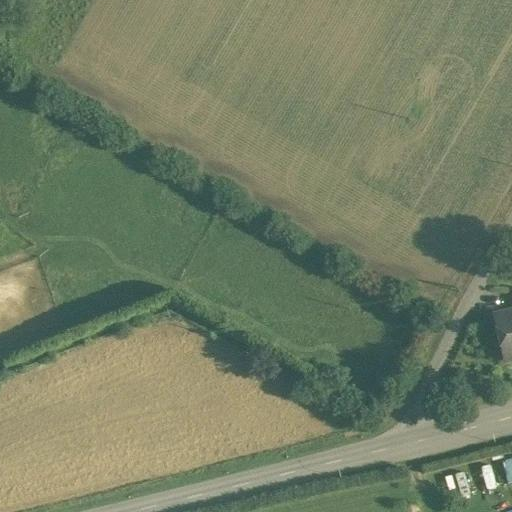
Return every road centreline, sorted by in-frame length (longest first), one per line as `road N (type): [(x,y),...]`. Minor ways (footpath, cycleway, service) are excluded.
road 1 (unclassified): [(400,446),(132,511)]
road 2 (residential): [(511,225),(400,446)]
